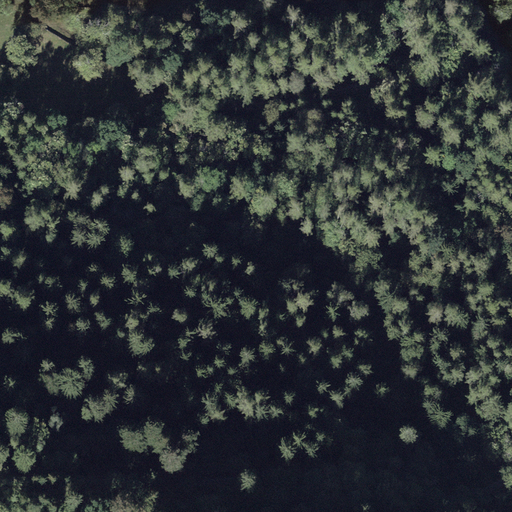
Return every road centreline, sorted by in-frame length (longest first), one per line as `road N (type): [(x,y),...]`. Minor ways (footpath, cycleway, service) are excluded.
road 1 (track): [(511,462),(429,495),(321,482),(182,485),(24,468),(0,475)]
road 2 (track): [(511,53),(424,77),(216,103),(99,132),(0,127)]
